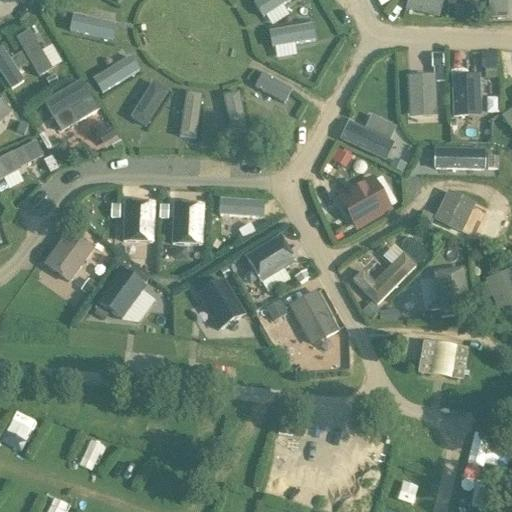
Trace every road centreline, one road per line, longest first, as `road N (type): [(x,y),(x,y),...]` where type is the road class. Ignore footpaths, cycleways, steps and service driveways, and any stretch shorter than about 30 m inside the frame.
road 1 (residential): [(0,272),(83,183),(282,186)]
road 2 (residential): [(282,186),(389,406),(459,420)]
road 3 (residential): [(282,186),(377,31)]
road 4 (track): [(0,461),(154,511)]
road 5 (residential): [(377,31),(511,40)]
